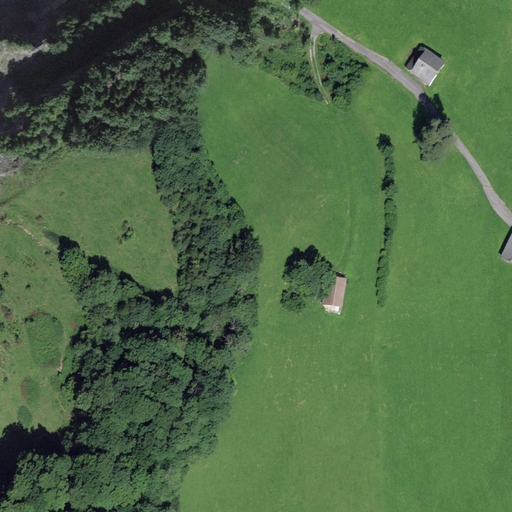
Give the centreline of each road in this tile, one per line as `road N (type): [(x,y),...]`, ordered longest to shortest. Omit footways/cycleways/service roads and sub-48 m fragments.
road 1 (track): [(511,222),(400,76),(278,0)]
road 2 (track): [(314,21),(312,53),(349,181),(344,263)]
